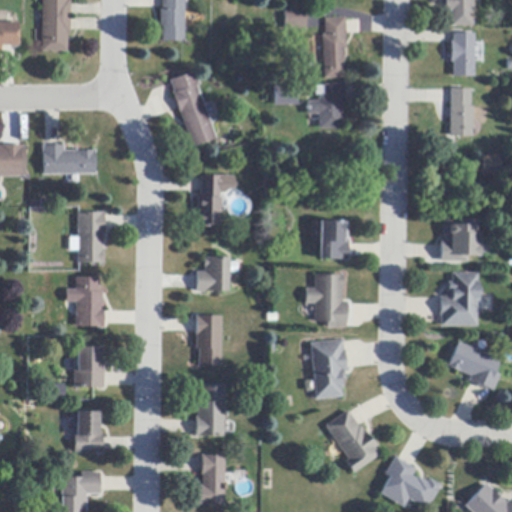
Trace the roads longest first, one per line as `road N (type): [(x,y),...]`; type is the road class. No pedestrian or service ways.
road 1 (residential): [(511,437),(444,435),(407,416),(391,378),(396,0)]
road 2 (residential): [(113,0),(117,94),(151,186),(146,511)]
